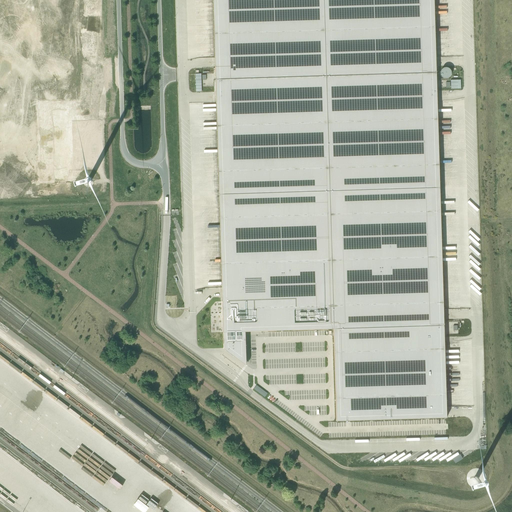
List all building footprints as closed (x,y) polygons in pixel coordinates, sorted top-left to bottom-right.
[(244,339),(244,337),(244,336),(245,336),(245,335),(245,334),(244,334),(244,332),(245,332),(261,331),(261,332),(262,332),(263,332),(263,331),(333,329),(336,421),(446,418),(447,418),(447,417),(444,326),(444,325),(440,188),(436,73),(434,0),(213,0),(216,80),(219,194),(219,195),(223,332),(224,332),(224,333),(224,339),(223,339),(223,340),(224,346),(224,347),(246,363),(246,364),(246,363),(246,339),(244,339)] [(447,80),(454,74),(447,67),(440,73),(447,80)] [(461,80),(451,80),(451,82),(446,82),(447,87),(451,87),(451,89),(461,88),(461,80)] [(256,385),(254,389),(265,397),(268,393),(256,385)] [(76,447),(83,452),(87,446),(78,439),(75,443),(77,445),(76,447)] [(97,457),(99,454),(89,446),(87,449),(93,453),(91,455),(93,457),(94,455),(97,457)] [(95,465),(103,471),(104,468),(108,471),(111,466),(100,458),(95,465)]
